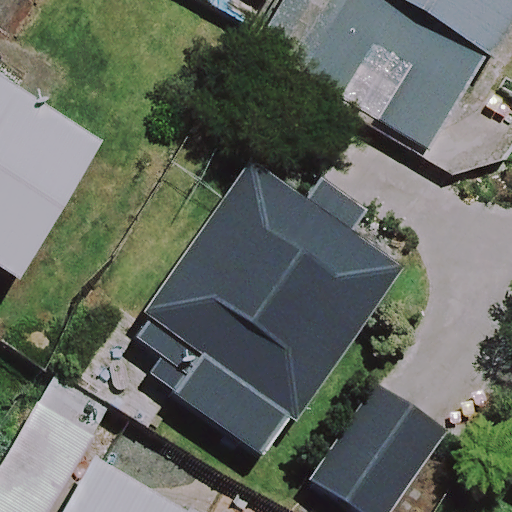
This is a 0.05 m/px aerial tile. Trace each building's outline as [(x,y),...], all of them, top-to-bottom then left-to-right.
[(511,0),(314,0),(272,72),(426,162),(511,13),(511,0)] [(0,282),(12,290),(93,152),(0,96),(0,282)] [(391,293),(254,189),(120,365),(257,469),(391,293)] [(393,511),(443,444),(373,393),(303,489),(334,511),(393,511)] [(0,511),(48,511),(94,443),(36,404),(0,458),(0,511)] [(154,511),(90,474),(67,511),(154,511)]
